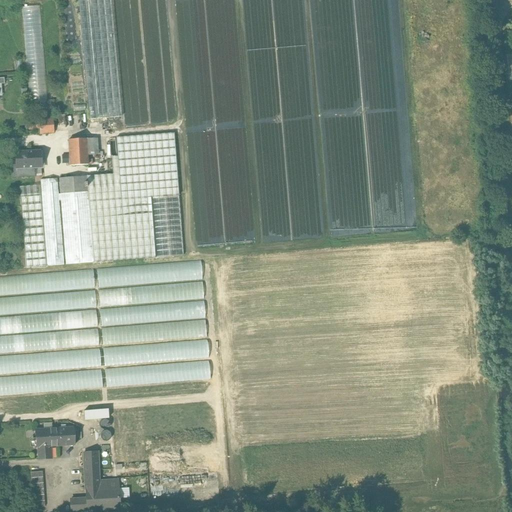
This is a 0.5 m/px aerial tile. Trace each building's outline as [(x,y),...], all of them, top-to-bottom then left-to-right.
[(109,0),(83,0),(77,0),(87,119),(119,117),(109,0)] [(39,7),(21,8),(29,109),(47,107),(39,7)] [(53,120),(40,121),(40,129),(41,134),(54,133),(53,120)] [(40,121),(28,121),(29,129),(40,129),(40,121)] [(174,135),(148,137),(152,196),(178,194),(174,135)] [(113,175),(87,177),(93,263),(156,259),(152,196),(148,137),(117,139),(118,158),(112,158),(113,175)] [(100,139),(69,140),(70,165),(90,164),(90,153),(101,153),(100,139)] [(40,151),(15,153),(16,159),(11,160),(12,178),(35,176),(34,168),(41,167),(40,151)] [(87,177),(60,179),(66,265),(93,263),(87,177)] [(57,178),(40,180),(41,186),(42,194),(47,266),(64,265),(57,178)] [(19,188),(20,195),(42,194),(41,186),(19,188)] [(42,194),(20,195),(26,268),(47,266),(42,194)] [(178,194),(152,196),(156,259),(183,257),(178,194)] [(94,270),(0,275),(0,294),(95,289),(94,270)] [(203,282),(99,288),(100,305),(204,299),(203,282)] [(0,313),(96,308),(95,291),(0,296),(0,313)] [(0,333),(97,328),(96,310),(0,315),(0,333)] [(206,320),(102,326),(103,343),(207,338),(206,320)] [(0,351),(99,346),(98,329),(0,334),(0,351)] [(138,349),(113,351),(117,402),(114,402),(111,351),(80,353),(84,412),(85,420),(111,418),(116,479),(149,476),(145,415),(147,415),(151,476),(187,473),(183,412),(186,411),(191,473),(218,471),(209,343),(181,345),(186,404),(182,405),(178,346),(147,348),(152,408),(143,409),(138,349)] [(78,352),(51,354),(55,414),(82,412),(78,352)] [(52,414),(49,353),(32,354),(35,415),(52,414)] [(29,355),(12,356),(15,415),(33,414),(29,355)] [(0,356),(0,417),(13,417),(10,356),(0,356)] [(75,444),(74,427),(50,428),(51,446),(75,444)] [(50,428),(36,429),(37,447),(39,447),(40,459),(52,458),(51,446),(50,428)] [(98,453),(85,454),(87,499),(71,500),(72,511),(119,509),(118,488),(100,489),(98,453)]
